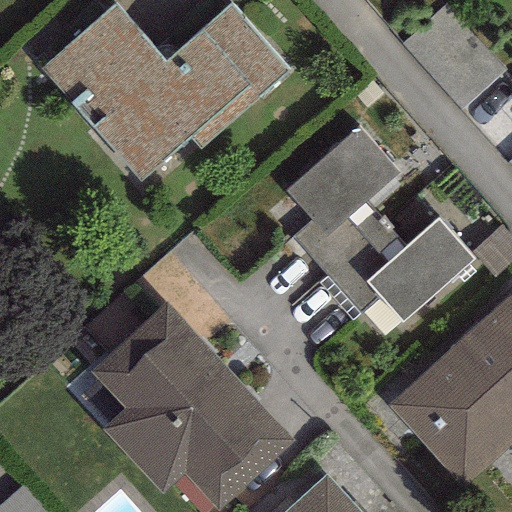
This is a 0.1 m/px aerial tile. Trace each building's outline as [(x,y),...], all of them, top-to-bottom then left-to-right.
[(156,61),(114,10),(44,69),(140,183),(248,93),(194,29),(156,61)] [(511,93),(442,11),(396,50),(511,185),(511,93)] [(392,185),(349,139),(264,219),(384,347),(463,273),(424,232),(382,270),(344,230),(392,185)] [(511,309),(506,303),(372,415),(448,505),(511,451),(511,309)] [(195,511),(276,437),(156,308),(61,396),(168,511),(195,511)] [(53,511),(19,474),(0,490),(0,509),(2,511),(53,511)] [(352,511),(320,477),(281,511),(352,511)]
